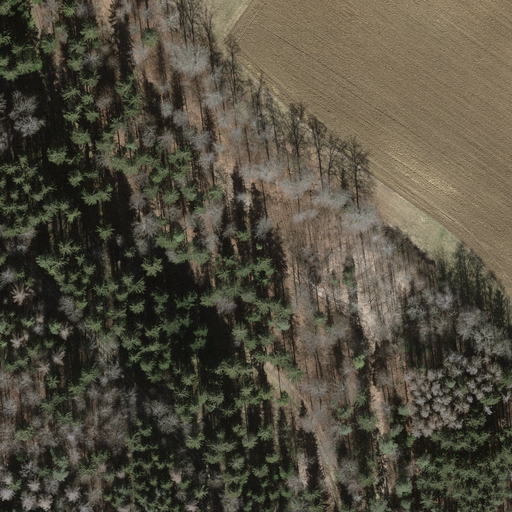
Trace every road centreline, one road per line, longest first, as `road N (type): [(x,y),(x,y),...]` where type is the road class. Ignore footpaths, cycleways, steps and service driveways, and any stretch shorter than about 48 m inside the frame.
road 1 (track): [(107,0),(156,96),(291,268),(374,326),(376,511)]
road 2 (track): [(342,511),(308,411),(233,336),(86,146),(51,81),(34,0)]
road 3 (track): [(0,227),(197,454),(229,511)]
